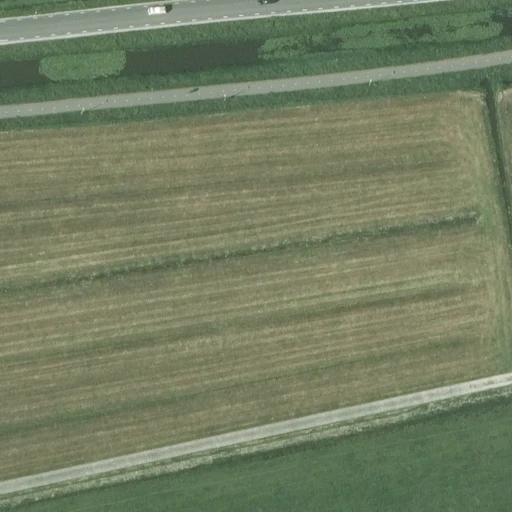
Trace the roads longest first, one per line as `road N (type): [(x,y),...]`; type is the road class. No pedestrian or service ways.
road 1 (track): [(511,380),(0,487)]
road 2 (tertiary): [(0,32),(324,0)]
